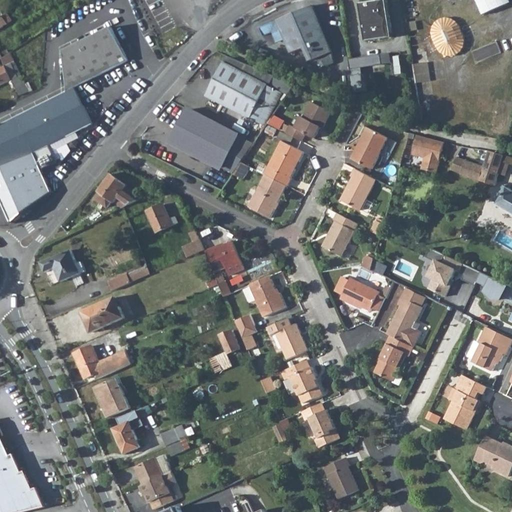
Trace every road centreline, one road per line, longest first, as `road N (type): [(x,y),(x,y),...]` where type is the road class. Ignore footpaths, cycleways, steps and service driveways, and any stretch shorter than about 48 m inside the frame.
road 1 (residential): [(291,244),(385,463)]
road 2 (secondary): [(110,511),(5,299)]
road 3 (secondary): [(0,330),(34,380),(93,511)]
road 4 (residential): [(291,244),(148,171),(114,144)]
road 5 (residential): [(114,144),(204,37),(253,0)]
road 6 (residential): [(461,319),(385,463)]
road 7 (unknown): [(395,0),(402,37),(368,46),(355,0)]
